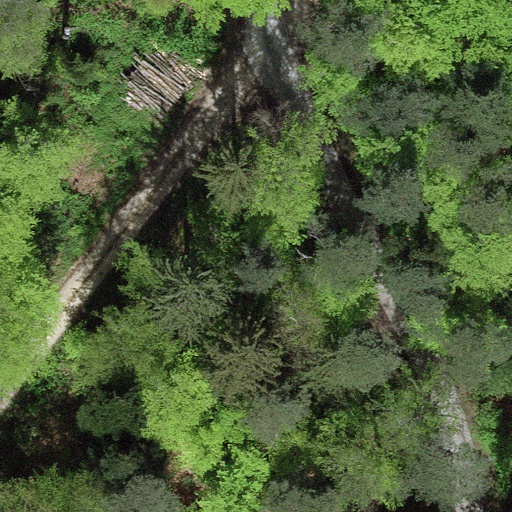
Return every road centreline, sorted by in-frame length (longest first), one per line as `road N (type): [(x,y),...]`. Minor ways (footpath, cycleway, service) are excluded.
road 1 (unclassified): [(472,511),(456,430),(355,237),(304,117),(270,0)]
road 2 (track): [(0,365),(295,0)]
